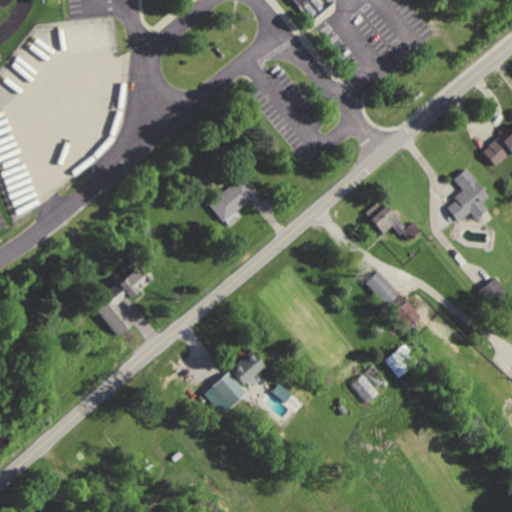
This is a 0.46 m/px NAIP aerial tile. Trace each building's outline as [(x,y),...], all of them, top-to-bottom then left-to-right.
[(511,122),(478,151),(492,168),(511,153),(511,154),(511,122)] [(467,165),(451,178),(460,189),(441,205),(456,222),(469,211),(475,218),(488,208),(483,203),(493,195),(467,165)] [(241,173),(205,203),(222,223),(257,192),(241,173)] [(382,198),(364,213),(384,236),(402,221),(382,198)] [(91,301),(119,337),(138,322),(124,304),(157,278),(139,256),(125,267),(129,271),(91,301)] [(375,268),(361,282),(383,304),(397,289),(375,268)] [(505,289),(493,276),(477,290),(489,304),(505,289)] [(407,297),(391,311),(407,328),(422,314),(407,297)] [(384,358),(396,376),(420,360),(408,342),(384,358)] [(252,351),(230,369),(244,385),(266,367),(252,351)] [(227,371),(211,384),(228,406),(244,392),(227,371)] [(377,391),(361,373),(349,384),(364,402),(377,391)] [(290,392),(276,383),(270,392),(285,401),(290,392)]
